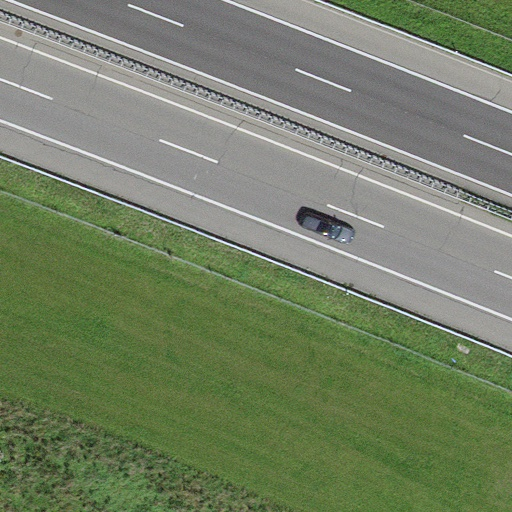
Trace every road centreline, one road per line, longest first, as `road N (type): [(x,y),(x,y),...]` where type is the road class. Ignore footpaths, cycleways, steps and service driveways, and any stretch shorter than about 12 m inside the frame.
road 1 (motorway): [(0,82),(511,280)]
road 2 (motorway): [(511,154),(116,0)]
